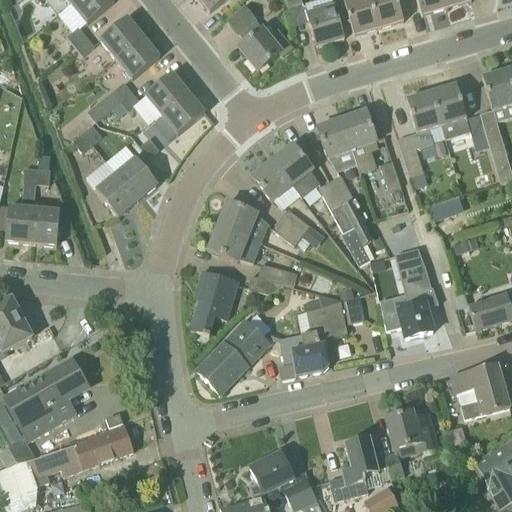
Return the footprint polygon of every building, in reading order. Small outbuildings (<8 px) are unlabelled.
[(109,0),(79,0),(70,8),(86,28),(114,5),(109,0)] [(195,0),(209,16),(229,0),(195,0)] [(284,0),(289,14),(303,10),(302,7),(299,0),(284,0)] [(368,0),(359,0),(343,5),(353,40),(378,32),(368,0)] [(395,0),(368,0),(378,32),(403,25),(395,0)] [(441,0),(414,0),(421,19),(445,12),(441,0)] [(468,0),(441,0),(445,12),(470,5),(468,0)] [(343,42),(333,9),(306,16),(317,50),(343,42)] [(277,35),(269,42),(244,11),(227,25),(237,37),(242,33),(249,42),(238,51),(257,74),(280,55),(281,57),(289,51),(277,35)] [(99,43),(115,63),(143,41),(127,21),(99,43)] [(74,50),(86,40),(78,30),(67,40),(74,50)] [(86,40),(74,50),(82,60),(94,50),(86,40)] [(143,41),(115,63),(132,83),(159,61),(143,41)] [(481,81),(492,115),(492,116),(493,116),(511,109),(511,92),(506,73),(481,81)] [(144,99),(161,119),(188,97),(172,76),(144,99)] [(119,106),(132,96),(124,86),(87,116),(95,126),(119,106)] [(431,96),(441,130),(445,143),(470,136),(476,156),(489,151),(479,119),(466,123),(455,89),(431,96)] [(132,96),(119,106),(126,115),(127,116),(140,106),(132,96)] [(433,147),(429,133),(441,130),(431,96),(406,103),(416,137),(397,143),(409,181),(422,176),(415,153),(433,147)] [(188,97),(161,119),(177,139),(204,117),(188,97)] [(112,112),(119,121),(126,115),(119,106),(112,112)] [(359,177),(375,172),(370,156),(378,153),(375,145),(364,115),(340,123),(351,154),(356,170),(359,177)] [(511,180),(496,126),(493,116),(492,116),(492,115),(479,119),(489,151),(500,188),(511,183),(511,180)] [(316,131),(326,162),(336,176),(356,170),(351,154),(340,123),(316,131)] [(82,137),(91,149),(101,140),(92,128),(82,137)] [(91,149),(82,137),(71,145),(82,157),(91,149)] [(139,150),(149,162),(158,154),(149,142),(139,150)] [(272,164),(292,189),(300,200),(318,186),(310,175),(312,173),(292,148),(272,164)] [(157,189),(135,161),(115,178),(137,205),(157,189)] [(271,205),(292,189),(272,164),(251,180),(271,205)] [(392,165),(379,169),(388,195),(400,191),(392,165)] [(36,188),(37,173),(25,172),(23,187),(36,188)] [(50,174),(48,174),(38,173),(37,173),(36,188),(48,189),(50,174)] [(137,205),(115,178),(95,194),(117,221),(137,205)] [(329,185),(342,209),(361,250),(371,245),(350,205),(353,203),(340,179),(329,185)] [(369,266),(361,250),(342,209),(329,185),(318,191),(342,237),(341,237),(359,271),(369,266)] [(403,202),(400,193),(391,196),(394,205),(403,202)] [(217,230),(249,242),(258,220),(255,218),(226,207),(217,230)] [(34,212),(8,210),(5,245),(30,247),(34,212)] [(59,214),(34,212),(30,247),(56,250),(59,214)] [(289,215),(280,226),(302,243),(303,241),(310,232),(289,215)] [(294,253),(298,247),(302,243),(280,226),(272,236),(294,253)] [(237,265),(238,263),(253,267),(261,247),(249,242),(217,230),(207,254),(237,265)] [(303,241),(309,246),(317,252),(324,242),(310,232),(303,241)] [(309,246),(303,241),(302,243),(298,247),(305,252),(309,246)] [(468,243),(455,247),(459,257),(471,253),(468,243)] [(426,276),(417,253),(394,259),(405,300),(411,299),(414,310),(397,314),(381,318),(386,336),(402,332),(405,343),(432,336),(424,307),(421,296),(430,294),(426,276)] [(383,262),(370,266),(373,277),(386,273),(383,262)] [(257,280),(284,287),(287,274),(261,267),(257,280)] [(203,338),(209,340),(210,338),(209,337),(214,320),(227,324),(238,287),(201,276),(196,293),(202,295),(191,334),(203,337),(203,338)] [(251,279),(247,293),(270,298),(282,288),(251,279)] [(353,302),(350,292),(340,295),(343,305),(353,302)] [(305,316),(339,306),(338,303),(318,298),(319,303),(303,307),(305,316)] [(467,310),(475,334),(475,335),(511,323),(511,319),(506,299),(467,310)] [(343,305),(339,306),(305,316),(297,318),(301,339),(300,339),(302,352),(290,354),(293,368),(284,370),(278,371),(281,385),(296,381),(322,376),(323,376),(328,371),(328,370),(323,342),(347,338),(345,329),(364,325),(359,300),(353,302),(343,305)] [(0,307),(0,358),(32,341),(11,302),(0,307)] [(219,399),(268,348),(246,327),(196,375),(219,399)] [(279,343),(284,370),(293,368),(290,354),(302,352),(300,339),(279,343)] [(72,365),(5,403),(28,443),(74,417),(65,400),(85,388),(72,365)] [(464,423),(510,411),(499,372),(494,369),(450,380),(453,392),(449,393),(451,400),(473,394),(476,405),(460,409),(464,423)] [(384,461),(391,484),(404,480),(399,462),(437,451),(428,416),(415,419),(414,414),(385,422),(395,457),(384,461)] [(109,432),(122,427),(119,418),(105,422),(109,432)] [(40,462),(36,463),(34,460),(6,472),(0,474),(0,488),(4,502),(1,503),(4,511),(29,511),(35,510),(36,490),(48,486),(46,479),(60,474),(62,480),(132,456),(124,432),(89,444),(39,461),(40,462)] [(214,443),(207,439),(204,445),(211,449),(214,443)] [(341,474),(343,481),(328,484),(334,506),(368,497),(363,480),(378,476),(369,442),(366,443),(364,441),(357,443),(356,446),(344,449),(350,472),(341,474)] [(0,461),(6,472),(34,460),(23,443),(0,456),(0,461)] [(496,511),(503,511),(511,508),(511,486),(509,480),(511,478),(511,447),(474,469),(496,511)] [(246,511),(278,511),(280,511),(282,509),(283,506),(282,501),(285,499),(290,510),(302,504),(305,511),(320,511),(306,484),(296,489),(280,457),(250,472),(257,487),(249,490),(253,505),(245,507),(246,511)] [(398,487),(389,492),(399,509),(407,504),(398,487)] [(392,511),(399,509),(389,492),(364,506),(367,511),(392,511)]
